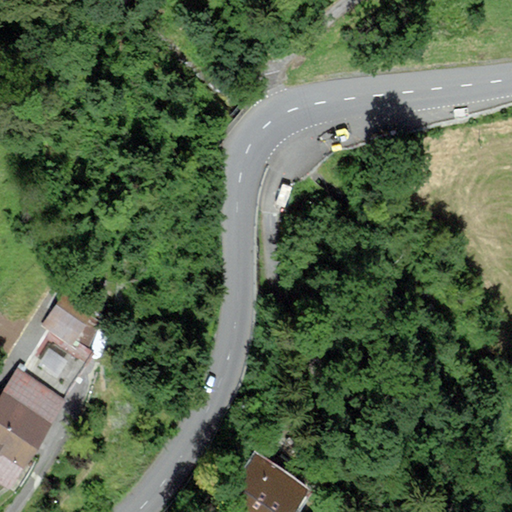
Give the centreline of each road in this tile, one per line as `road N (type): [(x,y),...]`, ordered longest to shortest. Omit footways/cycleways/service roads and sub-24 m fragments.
road 1 (tertiary): [(135,511),(198,435),(214,399),(233,329),(239,167),(271,122)]
road 2 (tertiary): [(271,122),(330,103),(511,79)]
road 3 (track): [(282,276),(311,334),(341,511)]
road 4 (unclassified): [(351,0),(275,67),(271,122)]
